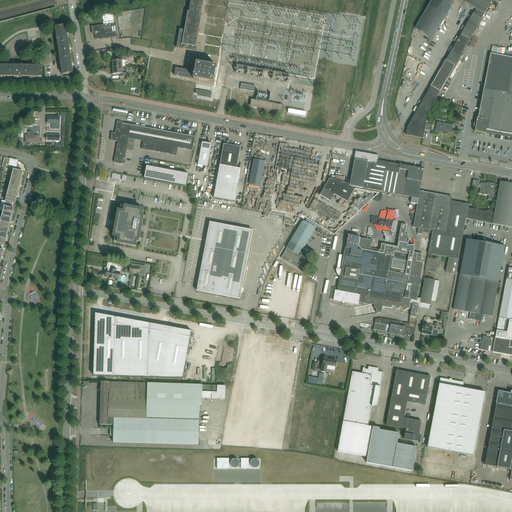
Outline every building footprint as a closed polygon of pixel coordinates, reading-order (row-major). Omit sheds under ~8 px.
[(201,14),(203,0),(190,0),(189,12),(188,11),(184,30),(179,29),(176,48),(180,49),(196,51),(197,46),(196,46),(202,14),(201,14)] [(451,0),(430,0),(415,28),(433,38),(454,2),(451,0)] [(460,0),(476,9),(484,13),(491,0),(460,0)] [(482,18),(484,13),(476,9),(473,13),(482,18)] [(114,23),(112,13),(102,15),(103,25),(91,27),(93,27),(93,33),(94,32),(95,40),(100,39),(101,40),(117,37),(115,23),(114,23)] [(428,112),(466,46),(482,18),(473,13),(444,64),(443,64),(430,86),(431,86),(407,128),(405,135),(423,138),(425,130),(426,123),(428,112)] [(68,41),(67,32),(66,25),(55,27),(57,43),(68,41)] [(70,57),(69,48),(68,41),(57,43),(60,59),(70,57)] [(511,134),(511,57),(490,54),(484,86),(484,88),(478,117),(478,118),(477,118),(474,132),(485,134),(486,130),(511,134)] [(73,73),(71,63),(70,57),(60,59),(62,74),(73,73)] [(112,61),(113,68),(122,67),(125,67),(124,60),(126,60),(126,57),(119,57),(119,60),(113,60),(112,61)] [(176,68),(174,76),(189,78),(193,79),(213,83),(213,79),(214,79),(216,66),(196,63),(196,65),(189,63),(188,70),(177,68),(176,68)] [(0,76),(10,76),(10,66),(0,65),(0,76)] [(26,77),(26,66),(10,66),(10,76),(26,77)] [(42,66),(26,66),(26,77),(42,77),(42,66)] [(122,73),(122,67),(113,68),(113,74),(112,74),(119,74),(120,77),(127,77),(127,73),(122,73)] [(241,84),(240,90),(252,92),(254,92),(255,86),(253,86),(241,84)] [(282,112),(283,105),(251,99),(250,106),(282,112)] [(61,118),(59,118),(47,118),(47,129),(61,129),(61,118)] [(120,129),(121,123),(121,122),(117,121),(116,130),(117,130),(116,133),(111,133),(111,136),(110,140),(118,142),(128,144),(128,139),(135,140),(143,141),(141,149),(176,156),(178,148),(192,151),(193,143),(194,137),(127,124),(126,124),(125,130),(120,129)] [(437,122),(435,132),(442,133),(442,131),(451,133),(453,125),(437,122)] [(32,127),(33,123),(27,123),(20,123),(20,133),(19,133),(18,143),(22,143),(22,138),(23,138),(23,133),(25,133),(27,133),(27,132),(27,127),(32,127)] [(39,133),(32,133),(27,132),(27,133),(25,133),(24,143),(38,143),(39,133)] [(60,144),(61,135),(61,133),(47,133),(46,144),(60,144)] [(125,158),(126,150),(128,144),(118,142),(114,163),(122,164),(124,164),(124,163),(125,160),(125,159),(123,158),(125,158)] [(198,165),(207,167),(211,144),(202,142),(198,165)] [(219,165),(236,168),(240,147),(223,144),(219,165)] [(378,158),(378,156),(355,152),(354,159),(349,186),(403,196),(409,167),(378,161),(379,158),(378,158)] [(17,161),(20,162),(4,158),(2,167),(6,168),(6,164),(10,165),(9,169),(13,170),(13,169),(18,170),(18,167),(16,166),(17,161)] [(253,160),(249,184),(260,186),(265,162),(253,160)] [(146,166),(144,178),(186,186),(188,174),(146,166)] [(423,169),(409,167),(403,196),(411,197),(418,199),(419,192),(423,169)] [(349,182),(340,180),(330,178),(327,184),(324,182),(321,187),(324,189),(321,195),(332,201),(335,195),(347,202),(355,189),(349,186),(349,182)] [(479,184),(479,181),(473,180),(472,186),(480,188),(479,194),(483,195),(483,196),(484,196),(484,195),(489,196),(488,200),(491,201),(495,184),(487,183),(487,184),(481,183),(481,184),(479,184)] [(511,184),(500,182),(494,214),(511,217),(511,184)] [(466,219),(468,209),(469,205),(451,202),(452,198),(419,192),(418,199),(417,204),(413,227),(432,231),(428,254),(441,256),(453,258),(458,259),(466,219)] [(5,201),(4,206),(11,208),(11,207),(12,204),(11,204),(12,203),(15,204),(16,198),(7,196),(5,201)] [(336,221),(340,216),(341,214),(314,199),(310,206),(336,221)] [(197,214),(205,215),(206,205),(198,204),(197,214)] [(13,213),(14,208),(11,208),(4,206),(3,211),(13,214),(13,213)] [(118,211),(113,236),(115,237),(114,242),(135,246),(136,241),(138,241),(143,215),(141,215),(142,210),(121,206),(120,211),(118,211)] [(206,214),(214,215),(215,207),(207,206),(206,214)] [(492,224),(494,214),(468,209),(466,219),(492,224)] [(511,227),(511,217),(494,214),(492,224),(511,227)] [(290,242),(286,248),(287,248),(298,255),(302,249),(303,249),(316,228),(303,220),(290,242)] [(408,246),(408,244),(409,240),(408,235),(405,235),(407,225),(401,224),(398,244),(397,247),(381,244),(380,250),(370,248),(372,240),(359,238),(359,237),(356,236),(351,235),(348,235),(346,245),(346,247),(342,267),(340,267),(340,269),(336,269),(336,271),(337,276),(340,276),(338,291),(337,291),(336,291),(334,300),(342,302),(342,303),(342,304),(344,304),(345,303),(345,302),(347,303),(358,306),(358,305),(361,305),(361,303),(369,305),(374,304),(374,309),(376,309),(376,313),(381,312),(382,310),(382,307),(385,308),(390,309),(394,306),(397,310),(400,308),(401,307),(404,311),(407,309),(409,309),(410,303),(411,300),(416,301),(417,298),(418,292),(420,278),(423,263),(421,262),(422,254),(417,253),(413,253),(414,248),(414,245),(408,246)] [(505,247),(466,239),(460,275),(453,309),(470,312),(469,319),(481,321),(482,315),(492,316),(498,282),(505,247)] [(240,299),(248,254),(205,246),(197,291),(240,299)] [(287,248),(281,258),(300,269),(301,263),(305,265),(306,258),(300,255),(300,256),(298,255),(287,248)] [(456,275),(458,259),(453,258),(450,274),(456,275)] [(121,267),(117,266),(118,264),(108,263),(107,268),(107,270),(106,270),(106,271),(105,271),(104,274),(105,275),(105,276),(109,276),(109,277),(114,278),(114,277),(118,278),(119,272),(121,271),(121,268),(121,267)] [(511,268),(508,267),(492,352),(511,355),(511,268)] [(435,280),(424,278),(420,299),(417,298),(416,301),(411,300),(410,303),(413,304),(419,305),(418,307),(429,309),(429,305),(430,305),(431,300),(435,300),(439,282),(435,281),(435,280)] [(416,317),(418,307),(419,305),(413,304),(410,316),(416,317)] [(93,313),(91,376),(223,380),(231,339),(185,330),(167,343),(159,332),(147,330),(148,323),(93,313)] [(386,330),(387,320),(378,318),(378,320),(375,320),(374,323),(375,323),(374,330),(385,332),(386,330)] [(408,335),(413,336),(414,329),(415,325),(408,324),(403,323),(402,326),(399,325),(399,322),(387,320),(386,330),(397,332),(397,334),(404,336),(404,333),(408,333),(408,335)] [(422,327),(421,334),(436,336),(439,324),(435,323),(434,326),(423,324),(423,327),(422,327)] [(481,344),(480,350),(487,351),(488,346),(491,347),(492,342),(490,342),(491,337),(483,336),(481,344)] [(335,367),(336,361),(327,359),(327,358),(324,357),(324,358),(322,369),(317,368),(317,363),(314,362),(312,370),(316,371),(316,370),(321,371),(321,372),(325,373),(327,365),(335,367)] [(363,368),(362,374),(352,372),(337,451),(367,457),(373,427),(368,426),(371,406),(373,407),(377,404),(379,397),(378,397),(383,372),(365,369),(365,368),(363,368)] [(402,401),(404,391),(408,372),(396,370),(391,399),(402,401)] [(416,393),(420,375),(408,372),(404,391),(416,393)] [(430,377),(420,375),(416,393),(427,395),(430,377)] [(462,388),(464,382),(454,381),(452,380),(451,381),(449,381),(450,379),(449,379),(449,380),(440,378),(427,447),(473,456),(485,393),(462,388)] [(162,444),(163,383),(101,382),(100,425),(114,425),(113,443),(162,444)] [(202,405),(202,398),(202,385),(163,383),(162,444),(198,445),(199,405),(202,405)] [(225,399),(225,386),(202,385),(202,398),(225,399)] [(427,395),(416,393),(404,391),(402,401),(407,402),(425,405),(427,395)] [(511,391),(510,393),(498,391),(484,465),(511,470),(510,480),(511,480),(511,391)] [(405,414),(407,402),(402,401),(391,399),(388,411),(405,414)] [(405,429),(407,419),(404,418),(405,414),(388,411),(386,425),(405,429)] [(421,421),(407,419),(405,429),(404,439),(418,442),(421,421)] [(379,428),(373,427),(367,457),(366,463),(412,471),(416,447),(397,444),(399,434),(379,430),(379,428)] [(259,439),(258,445),(281,450),(283,444),(259,439)] [(229,459),(217,459),(217,469),(229,469),(229,459)] [(249,459),(241,459),(241,469),(249,469),(249,459)] [(131,461),(97,461),(97,472),(117,472),(158,472),(158,468),(131,468),(131,461)]
